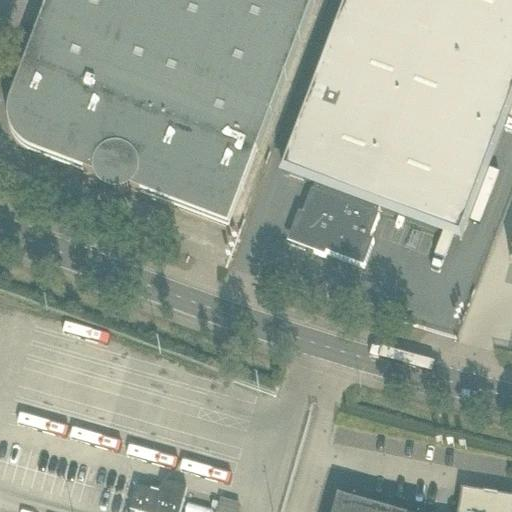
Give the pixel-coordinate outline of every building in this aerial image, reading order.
[(268,126),(315,0),(49,0),(10,105),(9,109),(8,111),(8,113),(8,116),(8,118),(8,122),(8,125),(9,127),(9,129),(10,132),(12,136),(13,139),(14,141),(17,144),(18,145),(20,148),(23,150),(26,152),(29,154),(31,155),(34,156),(94,179),(99,178),(102,184),(106,189),(114,192),(121,192),(127,189),(130,193),(228,230),(268,126)] [(467,223),(511,103),(511,0),(349,0),(283,175),(315,187),(313,194),(311,194),(303,216),(299,215),(290,237),(317,247),(314,255),(325,259),(326,255),(364,270),(374,243),(370,242),(379,218),(378,218),(380,211),(438,233),(445,215),(467,223)] [(24,430),(128,451),(132,429),(28,408),(24,430)] [(137,490),(130,511),(181,511),(184,503),(187,491),(163,484),(160,496),(137,490)] [(511,511),(511,500),(461,492),(461,496),(458,511),(376,511),(342,502),(338,501),(334,511),(511,511)]
